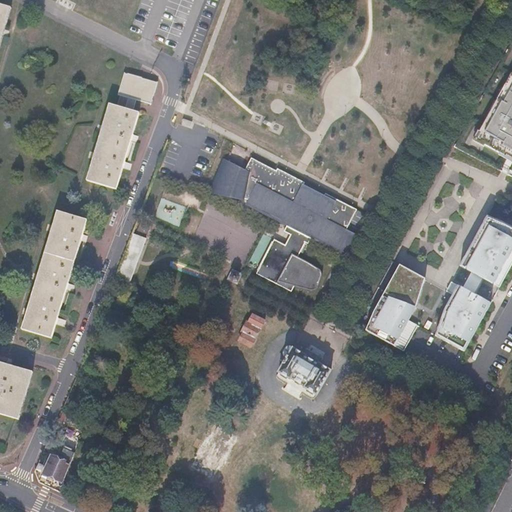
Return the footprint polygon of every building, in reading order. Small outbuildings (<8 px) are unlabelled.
[(0,44),(11,8),(0,4),(0,44)] [(118,107),(110,104),(88,181),(117,190),(140,113),(133,111),(136,99),(152,104),(158,82),(125,72),(119,94),(121,95),(118,107)] [(490,110),(475,140),(511,158),(511,73),(504,88),(506,88),(494,112),(490,110)] [(355,240),(344,234),(357,210),(326,194),(324,196),(303,186),(305,183),(278,169),(277,171),(252,158),(245,171),(223,159),(209,191),(249,200),(247,204),(288,225),(284,232),(291,235),(286,245),(275,240),(257,274),(292,292),(295,286),(309,290),(313,290),(317,289),(318,288),(320,283),(322,276),(322,273),(322,271),(319,269),(307,262),(298,257),(306,243),(309,244),(312,237),(348,256),(355,240)] [(88,220),(57,212),(22,330),(53,338),(88,220)] [(500,288),(511,264),(511,226),(506,223),(487,216),(460,265),(500,288)] [(146,240),(133,235),(117,278),(131,283),(146,240)] [(416,307),(425,279),(399,265),(374,311),(366,330),(404,351),(417,326),(408,321),(416,307)] [(241,274),(232,270),(228,280),(236,284),(241,274)] [(464,352),(491,304),(451,281),(446,291),(453,294),(445,310),(435,336),(464,352)] [(249,322),(248,321),(242,333),(243,334),(239,341),(252,347),(256,339),(254,339),(255,337),(259,327),(261,328),(264,322),(265,320),(253,314),(249,322)] [(261,328),(259,327),(255,337),(261,340),(269,324),(264,322),(261,328)] [(287,358),(276,375),(276,376),(276,377),(278,379),(310,397),(312,398),(314,398),(315,397),(331,370),(320,363),(323,358),(308,349),(305,354),(292,347),(290,346),(289,347),(287,347),(284,353),(285,356),(287,358)] [(34,372),(0,361),(0,414),(19,420),(34,372)] [(511,448),(507,446),(474,511),(490,511),(511,468),(511,448)] [(59,458),(52,455),(44,474),(36,470),(35,472),(39,483),(60,492),(63,482),(62,482),(74,452),(64,447),(59,458)]
